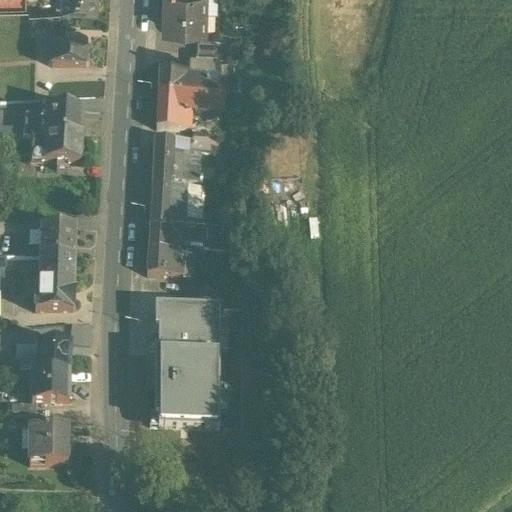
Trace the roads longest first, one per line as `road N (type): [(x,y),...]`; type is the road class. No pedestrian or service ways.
road 1 (track): [(338,511),(311,0)]
road 2 (secondary): [(119,511),(113,387),(132,0)]
